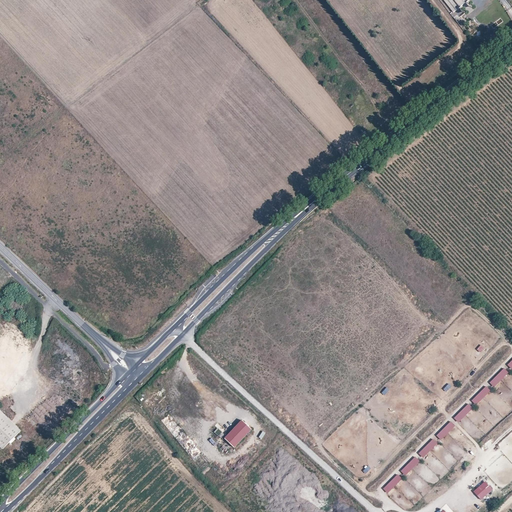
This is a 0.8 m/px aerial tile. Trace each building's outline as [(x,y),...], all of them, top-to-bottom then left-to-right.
[(443,0),(452,11),(467,0),(443,0)] [(452,14),(456,19),(463,13),(459,8),(452,14)] [(504,369),(490,382),(494,386),(508,373),(504,369)] [(447,383),(442,390),(447,393),(452,386),(447,383)] [(486,387),(472,400),(476,404),(490,391),(486,387)] [(469,404),(455,418),(459,422),(473,408),(469,404)] [(12,423),(0,410),(0,446),(2,448),(20,430),(12,423)] [(161,421),(176,437),(183,431),(168,415),(161,421)] [(224,438),(234,448),(251,430),(242,420),(224,438)] [(451,421),(437,435),(441,440),(455,425),(451,421)] [(433,439),(419,453),(423,457),(437,443),(433,439)] [(415,457),(401,471),(406,476),(420,461),(415,457)] [(383,489),(388,493),(402,479),(398,475),(383,489)] [(474,492),(481,500),(493,489),(486,481),(474,492)]
